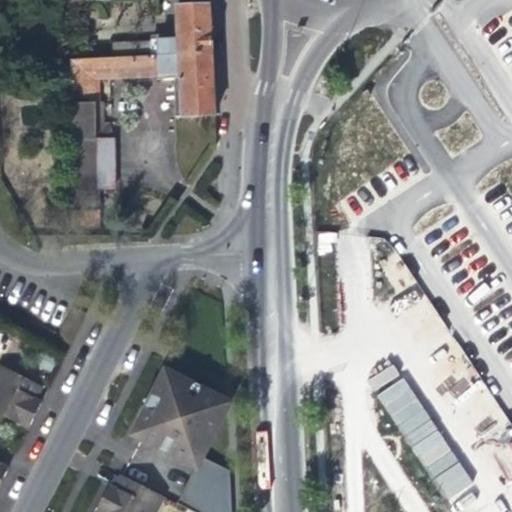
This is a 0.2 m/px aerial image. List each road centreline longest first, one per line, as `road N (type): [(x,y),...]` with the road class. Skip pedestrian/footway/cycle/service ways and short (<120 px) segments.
road 1 (residential): [(175,246),(33,511)]
road 2 (secondary): [(262,238),(279,511)]
road 3 (secondary): [(262,238),(310,64),(347,6)]
road 4 (secondary): [(273,0),(257,135),(262,238)]
road 5 (residential): [(175,246),(22,262),(0,255)]
